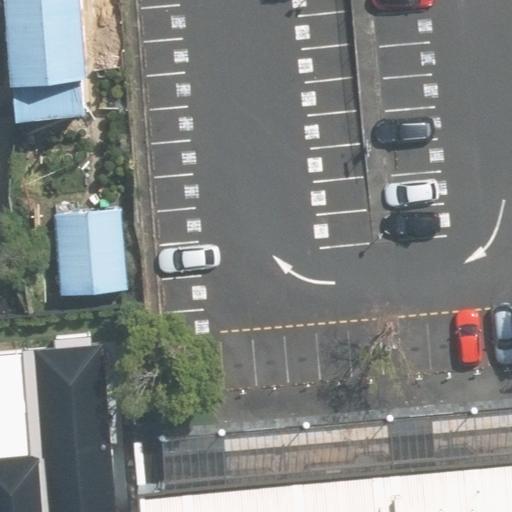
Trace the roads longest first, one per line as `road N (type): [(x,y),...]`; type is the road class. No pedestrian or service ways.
road 1 (unknown): [(474,0),(504,199),(495,232),(475,261),(299,276),(271,258),(252,231),(227,0)]
road 2 (unknown): [(305,473),(299,276)]
